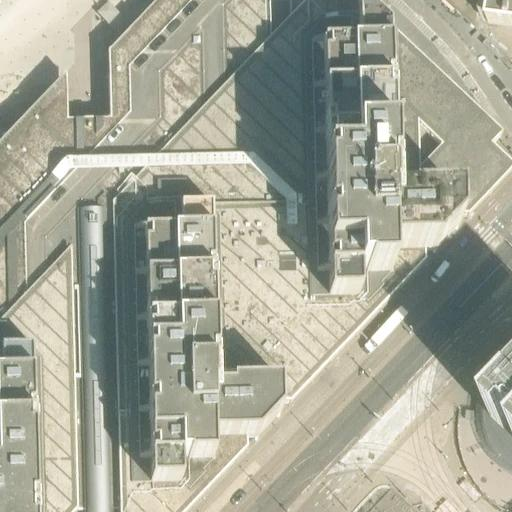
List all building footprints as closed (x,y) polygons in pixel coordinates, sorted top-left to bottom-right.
[(0,511),(189,511),(244,455),(246,452),(246,445),(246,442),(253,442),(256,439),(255,420),(256,419),(275,418),(278,415),(287,408),(288,409),(424,265),(420,259),(423,255),(424,255),(426,253),(429,251),(433,239),(433,233),(434,232),(434,211),(435,210),(440,210),(452,229),(452,221),(466,222),(486,200),(511,173),(511,171),(490,150),(501,138),(387,30),(355,0),(165,0),(137,29),(129,38),(127,40),(123,47),(119,54),(117,62),(117,71),(118,79),(109,79),(110,122),(108,123),(87,124),(63,124),(63,105),(66,105),(66,101),(63,102),(62,91),(56,90),(49,98),(47,95),(13,130),(11,133),(13,136),(9,140),(1,133),(0,131),(0,511)] [(476,27),(478,0),(442,0),(478,33),(482,30),(479,27),(476,27)] [(511,0),(489,0),(487,7),(492,9),(489,27),(511,30),(511,0)] [(511,33),(490,30),(483,38),(511,65),(511,33)] [(511,511),(511,367),(505,372),(498,379),(492,387),(487,396),(484,405),(483,415),(482,417),(483,427),(485,437),(488,446),(493,455),(499,462),(504,467),(511,472),(511,511)]
